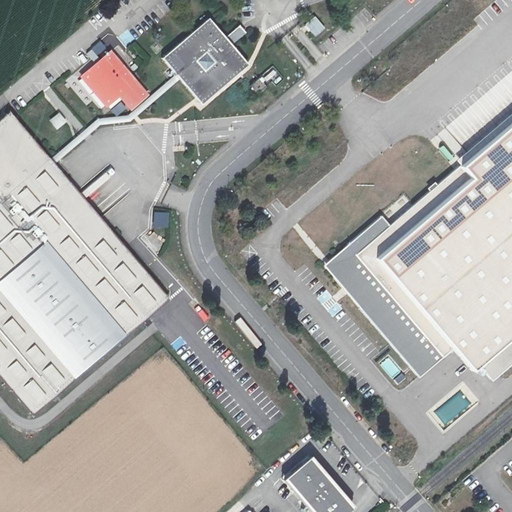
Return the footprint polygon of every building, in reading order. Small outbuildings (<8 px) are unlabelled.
[(316,37),(326,28),(314,16),(305,25),(316,37)] [(231,46),(224,37),(208,18),(161,58),(201,105),(247,65),(231,46)] [(234,28),(224,37),(231,46),(242,37),(234,28)] [(82,77),(106,105),(115,115),(128,105),(131,109),(147,96),(134,81),(110,53),(82,77)] [(257,95),(266,87),(259,78),(250,86),(257,95)] [(57,130),(67,122),(60,112),(49,120),(57,130)] [(59,191),(69,183),(10,114),(0,121),(0,379),(30,414),(167,297),(107,228),(98,236),(59,191)] [(511,120),(463,162),(456,153),(421,182),(429,191),(389,225),(382,217),(325,265),(422,379),(445,360),(460,378),(511,333),(511,120)] [(107,228),(69,183),(59,191),(98,236),(107,228)] [(152,227),(167,229),(169,213),(154,211),(152,227)] [(388,358),(381,364),(388,373),(395,367),(388,358)] [(247,412),(263,433),(284,417),(268,396),(247,412)] [(279,480),(305,511),(344,511),(350,508),(307,457),(279,480)]
